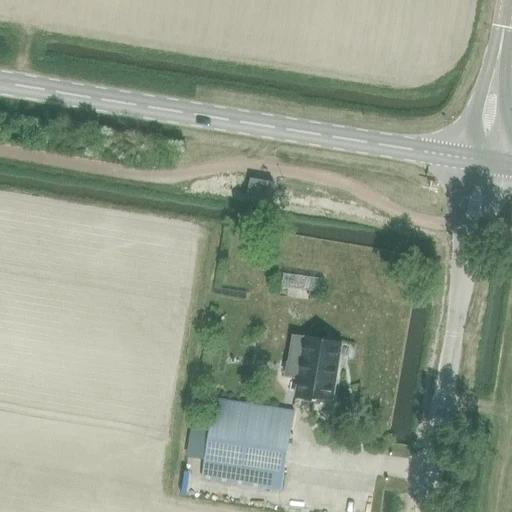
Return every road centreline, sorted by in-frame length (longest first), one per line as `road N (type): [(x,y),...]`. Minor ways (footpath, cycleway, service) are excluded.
road 1 (tertiary): [(484,161),(0,83)]
road 2 (unclassified): [(424,511),(484,161)]
road 3 (tertiary): [(484,161),(507,0)]
